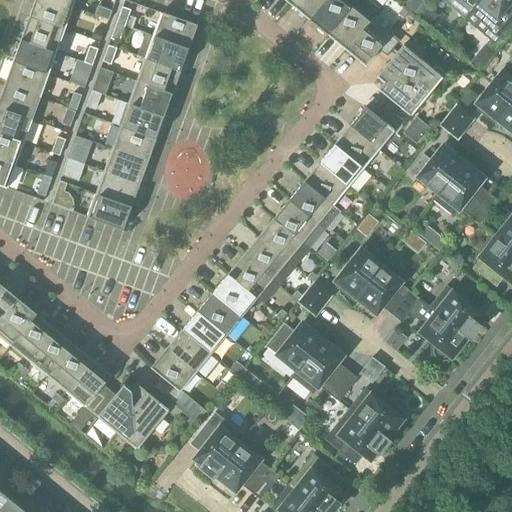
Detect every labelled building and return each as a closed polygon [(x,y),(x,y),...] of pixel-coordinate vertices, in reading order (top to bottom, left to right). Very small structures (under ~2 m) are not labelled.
[(53,0),(34,0),(29,17),(63,29),(71,6),(53,0)] [(324,0),(293,0),(290,4),(309,20),(324,0)] [(350,7),(342,0),(324,0),(309,20),(327,35),(350,7)] [(481,0),(441,0),(465,20),(471,12),(479,3),(481,0)] [(511,0),(481,0),(479,3),(471,12),(465,20),(494,44),(497,41),(502,45),(511,33),(511,0)] [(429,8),(424,4),(416,13),(421,17),(429,8)] [(112,11),(98,6),(94,15),(108,20),(112,11)] [(122,7),(116,23),(125,26),(129,15),(131,10),(122,7)] [(369,22),(350,7),(327,35),(346,50),(369,22)] [(402,8),(398,14),(403,18),(408,12),(402,8)] [(162,13),(154,36),(188,49),(196,25),(162,13)] [(129,15),(125,26),(132,29),(136,18),(129,15)] [(29,17),(21,39),(55,52),(63,29),(29,17)] [(387,37),(369,22),(346,50),(365,66),(378,49),(388,38),(387,37)] [(119,42),(125,26),(116,23),(110,39),(119,42)] [(95,29),(92,36),(100,39),(102,32),(95,29)] [(136,56),(145,59),(180,71),(188,49),(154,36),(144,33),(136,56)] [(389,35),(387,37),(388,38),(378,49),(386,56),(398,42),(389,35)] [(21,39),(13,62),(47,74),(55,52),(21,39)] [(108,45),(102,62),(111,65),(117,48),(108,45)] [(384,82),(441,77),(442,75),(441,75),(440,77),(403,45),(377,76),(384,82)] [(84,63),(92,65),(98,49),(89,46),(84,63)] [(145,59),(137,81),(172,94),(180,71),(145,59)] [(13,62),(4,84),(39,97),(47,74),(13,62)] [(496,120),(511,100),(511,70),(506,66),(476,104),(483,110),(481,113),(495,124),(497,120),(496,120)] [(109,84),(113,73),(100,68),(96,79),(109,84)] [(71,75),(69,82),(84,88),(87,81),(71,75)] [(442,78),(441,77),(384,82),(378,89),(409,115),(440,77),(442,78)] [(129,104),(163,116),(172,94),(137,81),(129,104)] [(4,84),(0,96),(0,108),(30,119),(39,97),(4,84)] [(92,91),(86,107),(95,110),(101,94),(92,91)] [(76,110),(78,106),(82,95),(74,92),(68,108),(76,110)] [(466,92),(460,100),(467,106),(474,98),(466,92)] [(121,127),(155,139),(163,116),(129,104),(119,100),(111,123),(121,127)] [(511,100),(496,120),(497,120),(511,132),(511,100)] [(395,132),(404,121),(384,106),(376,116),(393,130),(392,130),(395,132)] [(456,106),(448,116),(465,129),(473,119),(456,106)] [(349,126),(377,149),(392,130),(393,130),(376,116),(365,107),(349,126)] [(0,108),(0,133),(22,142),(30,119),(0,108)] [(62,124),(70,127),(75,112),(67,109),(62,124)] [(457,139),(465,129),(448,116),(440,126),(457,139)] [(415,144),(429,127),(416,117),(403,133),(415,144)] [(113,149),(147,162),(155,139),(121,127),(120,129),(111,126),(104,146),(113,149)] [(349,126),(334,144),(362,167),(377,149),(349,126)] [(0,133),(0,159),(14,164),(22,142),(0,133)] [(51,153),(60,156),(64,144),(65,140),(57,136),(51,153)] [(334,144),(319,163),(347,186),(362,167),(334,144)] [(463,162),(464,162),(466,159),(453,149),(450,152),(443,146),(431,160),(423,154),(410,171),(418,178),(438,193),(439,194),(463,162)] [(105,172),(139,184),(147,162),(113,149),(105,172)] [(77,162),(68,158),(61,175),(71,179),(77,162)] [(14,164),(0,159),(0,185),(6,188),(14,164)] [(49,160),(43,175),(51,178),(57,163),(49,160)] [(484,178),(464,162),(463,162),(439,194),(438,193),(433,199),(455,216),(460,209),(470,217),(488,193),(478,185),(484,178)] [(319,163),(304,181),(331,204),(347,186),(319,163)] [(97,194),(131,207),(139,184),(105,172),(97,194)] [(46,193),(51,178),(43,175),(38,190),(46,193)] [(340,212),(331,204),(304,181),(288,200),(316,223),(325,230),(340,212)] [(57,188),(51,204),(58,206),(64,191),(57,188)] [(480,224),(498,201),(488,193),(470,217),(480,224)] [(131,207),(97,194),(88,218),(122,230),(131,207)] [(288,200),(273,218),(301,241),(316,223),(288,200)] [(495,237),(511,250),(511,216),(495,237)] [(257,238),(286,260),(287,261),(294,266),(309,248),(303,243),(301,241),(273,218),(257,238)] [(511,250),(495,237),(479,257),(480,258),(473,268),(496,287),(504,277),(511,282),(511,280),(511,250)] [(271,278),(286,260),(257,238),(243,256),(271,278)] [(441,238),(434,247),(439,250),(445,241),(441,238)] [(355,298),(386,260),(365,243),(335,281),(343,287),(340,290),(354,301),(356,298),(355,298)] [(227,274),(255,297),(257,298),(263,303),(278,285),(272,280),(271,278),(243,256),(227,274)] [(381,307),(391,315),(410,291),(400,284),(406,276),(386,260),(355,298),(356,298),(376,314),(381,307)] [(307,277),(313,282),(317,276),(312,272),(307,277)] [(212,293),(240,315),(255,297),(227,274),(212,293)] [(314,282),(306,292),(323,306),(331,296),(314,282)] [(467,337),(467,338),(470,340),(481,327),(478,324),(484,317),(477,311),(485,301),(461,283),(453,293),(446,287),(430,307),(436,312),(467,337)] [(0,319),(17,299),(0,284),(0,319)] [(297,301),(302,295),(296,291),(292,296),(297,301)] [(410,291),(391,315),(401,322),(409,312),(420,299),(410,291)] [(323,306),(306,292),(298,302),(315,316),(323,306)] [(212,293),(197,311),(225,334),(240,315),(212,293)] [(36,314),(17,299),(0,319),(0,335),(11,344),(36,314)] [(419,332),(434,344),(433,347),(432,349),(432,351),(432,353),(433,354),(434,357),(435,358),(437,360),(439,361),(442,361),(444,361),(446,361),(448,360),(449,359),(451,358),(467,338),(467,337),(436,312),(430,307),(420,299),(409,312),(425,325),(419,332)] [(277,315),(282,319),(287,314),(281,309),(277,315)] [(197,311),(182,330),(210,353),(225,334),(197,311)] [(11,344),(29,360),(55,329),(36,314),(11,344)] [(296,371),(297,371),(322,339),(323,340),(325,337),(312,326),(309,329),(302,323),(294,332),(284,324),(266,347),(277,355),(296,371)] [(268,337),(274,330),(268,325),(262,332),(268,337)] [(29,360),(48,375),(73,344),(55,329),(29,360)] [(210,353),(182,330),(167,348),(194,371),(210,353)] [(319,386),(328,394),(347,370),(337,363),(343,356),(323,340),(322,339),(297,371),(296,371),(291,377),(313,394),(319,386)] [(48,375),(66,390),(92,360),(73,344),(48,375)] [(249,346),(246,350),(252,355),(255,352),(249,346)] [(179,390),(179,389),(194,371),(167,348),(151,367),(162,376),(179,390)] [(360,373),(372,382),(384,367),(372,358),(360,373)] [(111,375),(92,360),(66,390),(86,406),(97,391),(111,375)] [(14,368),(19,372),(24,367),(19,362),(14,368)] [(236,363),(231,369),(238,376),(244,369),(236,363)] [(19,372),(25,376),(29,371),(24,367),(19,372)] [(347,370),(328,394),(338,401),(357,378),(347,370)] [(179,389),(179,390),(162,376),(153,386),(173,402),(182,391),(179,389)] [(221,381),(216,388),(222,393),(228,386),(221,381)] [(136,384),(131,391),(136,447),(138,448),(137,447),(168,409),(136,384)] [(136,447),(131,391),(124,385),(98,416),(136,447),(135,448),(135,449),(136,447)] [(365,389),(348,409),(386,440),(387,439),(402,419),(403,417),(404,416),(405,414),(405,412),(404,410),(404,408),(403,407),(402,405),(401,404),(399,403),(397,402),(396,402),(394,402),(392,402),(390,403),(388,403),(387,404),(386,406),(365,389)] [(105,398),(97,391),(86,406),(94,412),(105,398)] [(51,398),(56,402),(61,397),(56,393),(51,398)] [(222,412),(229,403),(220,396),(214,405),(222,412)] [(66,401),(61,397),(56,402),(62,407),(66,401)] [(386,440),(348,409),(324,440),(355,464),(363,455),(370,460),(376,453),(379,455),(390,441),(387,439),(386,440)] [(215,475),(245,437),(224,421),(218,428),(208,421),(190,444),(199,452),(194,459),(202,465),(199,468),(213,479),(215,476),(215,475)] [(241,484),(250,492),(269,469),(259,461),(265,454),(245,437),(215,475),(215,476),(235,491),(241,484)] [(295,489),(323,511),(333,511),(340,504),(337,502),(343,494),(336,489),(344,479),(320,460),(313,470),(311,469),(295,489)] [(269,469),(250,492),(260,500),(279,477),(269,469)] [(272,505),(280,511),(323,511),(295,489),(289,484),(272,505)] [(0,491),(0,511),(10,500),(0,491)] [(0,511),(24,511),(10,500),(0,511)]
